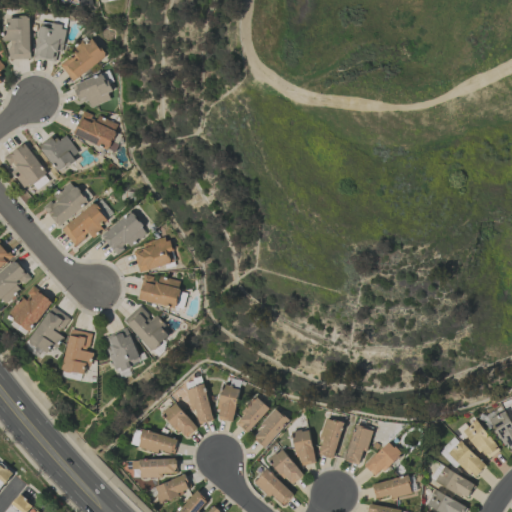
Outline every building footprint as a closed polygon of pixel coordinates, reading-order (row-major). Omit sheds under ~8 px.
[(3,42),(8,42),(9,59),(30,59),(29,17),(5,18),(5,27),(2,27),(3,42)] [(33,58),(55,62),(57,50),(61,51),(65,27),(39,22),(33,58)] [(72,82),(105,56),(90,37),(72,50),(74,53),(59,65),(72,82)] [(72,84),(77,102),(87,99),(89,107),(111,100),(103,75),(72,84)] [(73,135),(107,149),(118,124),(95,115),(95,116),(83,111),(73,135)] [(66,136),(56,141),(53,137),(39,144),(54,173),(78,160),(66,136)] [(11,171),(24,189),(46,173),(23,143),(4,157),(14,169),(11,171)] [(43,208),(59,227),(88,202),(70,181),(52,196),(54,198),(43,208)] [(61,229),(74,245),(89,233),(91,236),(108,221),(92,202),(61,229)] [(116,254),(127,244),(130,248),(148,232),(129,211),(100,237),(116,254)] [(131,249),(139,273),(174,262),(166,238),(131,249)] [(0,267),(12,256),(0,242),(0,267)] [(31,279),(14,259),(0,272),(0,300),(3,304),(31,279)] [(180,281),(157,276),(156,278),(143,275),(137,300),(174,308),(180,281)] [(30,331),(52,301),(32,287),(24,298),(21,296),(8,315),(30,331)] [(28,340),(49,355),(63,336),(60,333),(70,319),(52,306),(28,340)] [(150,320),(140,306),(124,318),(149,352),(170,336),(155,316),(150,320)] [(61,370),(83,374),(84,365),(89,366),(92,353),(87,352),(91,333),(70,329),(61,370)] [(106,348),(115,372),(140,363),(127,329),(106,337),(110,347),(106,348)] [(188,388),(195,424),(211,421),(204,385),(188,388)] [(233,421),(237,387),(220,385),(217,419),(233,421)] [(246,433),(268,409),(255,397),(234,422),(246,433)] [(161,414),(185,439),(197,427),(173,402),(161,414)] [(263,448),(289,422),(276,409),(251,436),(263,448)] [(506,451),(511,447),(511,424),(505,411),(489,418),(506,451)] [(319,438),(322,439),(318,454),(332,459),(343,423),(325,418),(319,438)] [(483,460),(498,451),(478,420),(463,429),(483,460)] [(369,429),(353,425),(345,461),(362,465),(369,429)] [(292,432),(298,467),(315,463),(308,429),(292,432)] [(173,456),(178,439),(141,430),(137,446),(173,456)] [(375,477),(400,454),(388,441),(363,465),(375,477)] [(472,478),(485,466),(461,441),(448,452),(472,478)] [(289,486),(302,476),(281,448),(268,458),(289,486)] [(139,476),(176,476),(175,459),(131,460),(131,469),(139,469),(139,476)] [(0,487),(11,474),(0,464),(0,487)] [(434,483),(467,498),(474,483),(441,468),(434,483)] [(281,507),(293,494),(266,469),(254,481),(281,507)] [(191,491),(186,475),(153,485),(159,502),(191,491)] [(374,499),(390,495),(390,499),(412,493),(407,475),(371,484),(374,499)] [(200,511),(209,500),(195,490),(178,511),(200,511)] [(464,511),(467,505),(432,491),(426,507),(438,511),(464,511)] [(26,511),(32,505),(18,494),(4,511),(26,511)]
